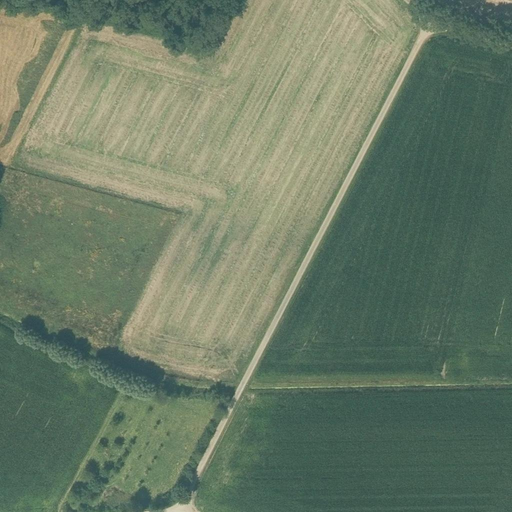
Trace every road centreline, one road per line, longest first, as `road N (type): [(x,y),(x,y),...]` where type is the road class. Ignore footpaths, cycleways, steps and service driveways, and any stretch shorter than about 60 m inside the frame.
road 1 (unclassified): [(177,511),(430,18)]
road 2 (unknown): [(489,39),(356,270),(231,511)]
